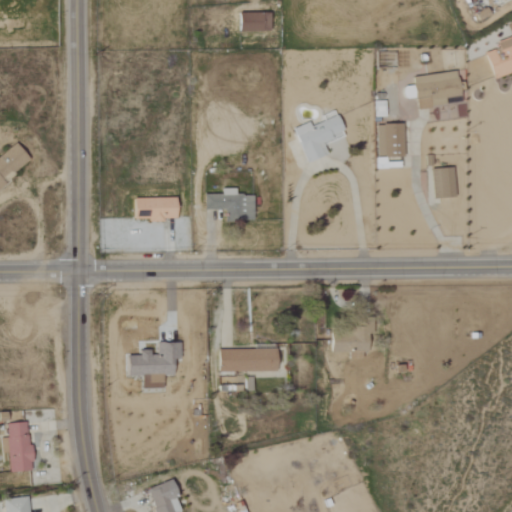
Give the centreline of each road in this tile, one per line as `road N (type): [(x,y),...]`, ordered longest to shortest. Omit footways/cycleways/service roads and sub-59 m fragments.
road 1 (residential): [(95,511),(76,368),(73,0)]
road 2 (tertiary): [(511,267),(0,273)]
